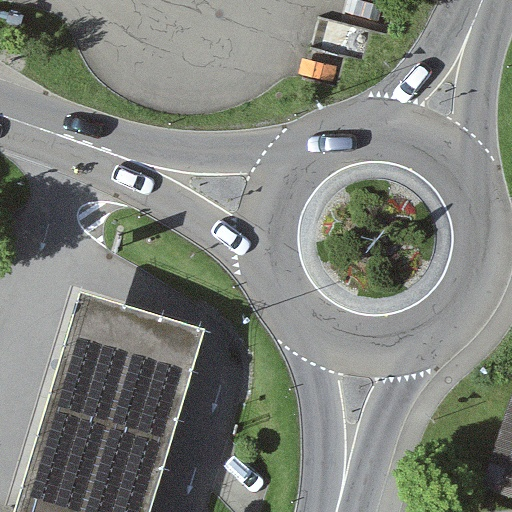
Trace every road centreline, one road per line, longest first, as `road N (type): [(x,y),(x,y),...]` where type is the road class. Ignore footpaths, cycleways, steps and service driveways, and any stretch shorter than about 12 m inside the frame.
road 1 (secondary): [(407,356),(446,340),(476,312),(495,275),(497,212),(470,164)]
road 2 (secondary): [(125,159),(265,267)]
road 3 (secondary): [(292,159),(125,159)]
road 4 (secondary): [(340,502),(407,356)]
road 5 (secondary): [(323,344),(340,502)]
road 6 (secondary): [(470,164),(476,18)]
road 7 (unknown): [(143,0),(281,29)]
road 8 (secondary): [(476,18),(383,122)]
road 9 (secondary): [(125,159),(0,116)]
